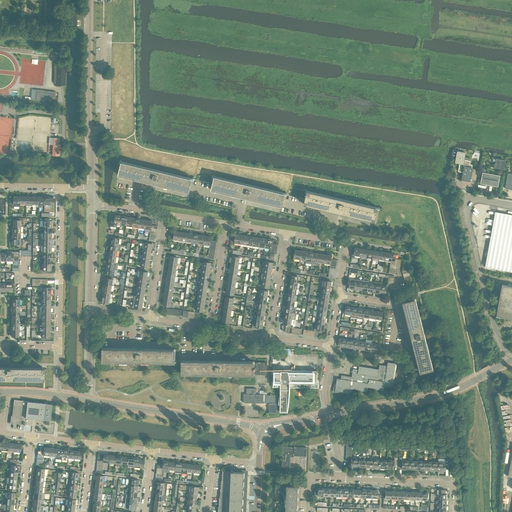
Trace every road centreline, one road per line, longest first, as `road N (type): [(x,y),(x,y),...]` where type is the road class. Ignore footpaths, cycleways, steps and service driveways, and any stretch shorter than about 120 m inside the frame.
road 1 (unclassified): [(511,359),(493,325),(467,208),(476,198),(511,205)]
road 2 (tertiary): [(328,416),(447,392),(511,359)]
road 3 (unclassified): [(92,187),(90,0)]
road 4 (tertiary): [(88,400),(260,433)]
road 5 (residential): [(59,346),(62,186)]
road 6 (residential): [(456,511),(449,483),(337,479)]
